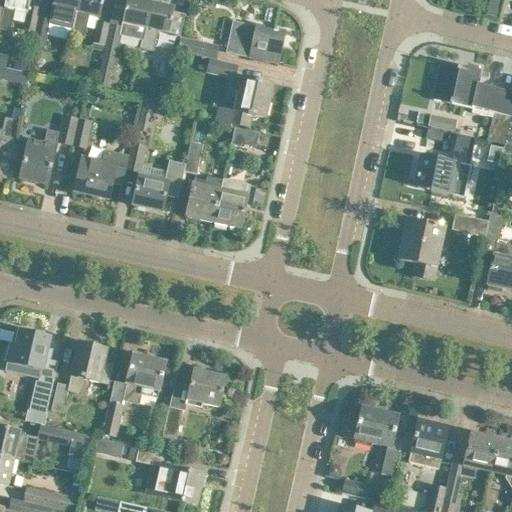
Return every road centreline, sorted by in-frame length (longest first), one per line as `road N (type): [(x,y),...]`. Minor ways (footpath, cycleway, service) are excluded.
road 1 (residential): [(334,2),(270,284)]
road 2 (residential): [(333,295),(393,16)]
road 3 (residential): [(0,287),(272,345)]
road 4 (residential): [(270,284),(0,223)]
road 5 (residential): [(326,354),(511,398)]
road 6 (residential): [(511,336),(333,295)]
road 7 (residential): [(272,345),(271,385),(241,511)]
road 8 (residential): [(292,511),(326,354)]
road 9 (residential): [(511,40),(393,16)]
